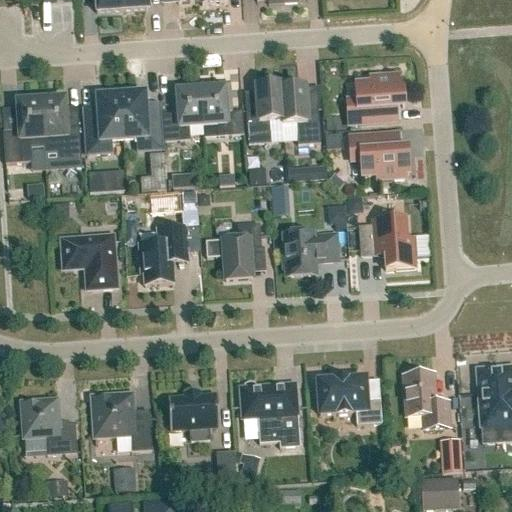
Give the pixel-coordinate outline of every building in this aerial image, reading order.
[(122,14),(121,0),(95,0),(96,16),(122,14)] [(121,0),(122,14),(148,12),(147,0),(121,0)] [(201,0),(202,5),(201,5),(202,9),(226,7),(225,0),(201,0)] [(282,7),(281,0),(255,0),(256,5),(268,4),(268,8),(282,7)] [(399,125),(398,110),(403,110),(401,84),(397,84),(396,80),(370,81),(370,86),(356,87),(357,103),(347,104),(349,128),(399,125)] [(200,93),(203,129),(217,128),(217,140),(243,138),(242,115),(230,115),(228,87),(211,88),(211,92),(200,93)] [(280,92),(281,92),(280,88),(256,89),(258,113),(246,114),(248,148),(271,146),(269,124),(282,124),(282,123),(280,92)] [(203,129),(200,93),(189,94),(189,90),(172,91),(174,117),(162,118),(164,146),(190,144),(189,130),(203,129)] [(282,123),(282,124),(282,128),(296,127),(297,149),(320,147),(318,113),(306,114),(304,90),(281,92),(280,92),(282,123)] [(120,95),(123,144),(136,143),(137,154),(161,152),(160,126),(146,127),(144,97),(134,98),(134,94),(120,95)] [(111,145),(123,144),(120,95),(106,96),(106,99),(96,100),(98,130),(85,131),(87,158),(111,156),(111,145)] [(43,149),(43,150),(43,157),(57,156),(57,164),(80,162),(78,130),(66,131),(64,102),(59,103),(59,99),(44,100),(44,104),(40,104),(43,149)] [(43,149),(40,104),(36,104),(36,100),(21,101),(22,105),(16,106),(18,134),(2,135),(5,167),(32,166),(31,150),(43,150),(43,149)] [(408,177),(406,151),(401,151),(400,137),(350,140),(351,165),(361,164),(362,180),(377,179),(377,184),(403,182),(403,177),(408,177)] [(318,170),(287,172),(288,185),(319,183),(318,170)] [(82,176),(83,195),(117,193),(116,174),(82,176)] [(271,191),(273,220),(290,219),(288,190),(271,191)] [(168,219),(186,218),(184,198),(166,199),(168,219)] [(405,243),(404,223),(372,225),(372,230),(359,231),(361,260),(384,258),(385,273),(414,271),(412,242),(405,243)] [(222,244),(205,245),(206,263),(224,261),(225,284),(251,282),(249,252),(261,252),(259,228),(237,229),(238,243),(222,244)] [(173,288),(172,267),(188,265),(187,257),(185,230),(156,232),(157,247),(138,248),(139,272),(143,271),(144,290),(173,288)] [(312,241),(312,236),(284,238),(285,258),(282,258),(283,272),(286,272),(287,280),(314,278),(314,266),(337,264),(335,239),(312,241)] [(116,292),(113,240),(61,243),(63,273),(85,272),(86,294),(116,292)] [(480,408),(477,409),(478,424),(482,424),(482,428),(483,447),(511,445),(511,375),(511,372),(478,375),(480,408)] [(434,406),(432,378),(403,380),(406,421),(422,420),(423,433),(449,431),(448,406),(434,406)] [(366,404),(364,382),(347,384),(347,383),(334,383),(335,385),(317,386),(319,418),(337,417),(337,418),(349,418),(349,416),(355,416),(356,429),(381,427),(380,403),(366,404)] [(279,452),(300,451),(295,387),(256,390),(254,387),(251,386),(247,386),(244,388),(242,391),(239,391),(241,423),(257,422),(259,447),(279,446),(279,452)] [(200,399),(199,394),(183,395),(184,400),(168,402),(170,434),(190,433),(190,444),(209,443),(208,432),(218,431),(216,398),(200,399)] [(133,423),(132,398),(92,401),(94,441),(130,439),(131,456),(151,454),(149,422),(133,423)] [(59,432),(57,403),(28,405),(21,413),(23,442),(45,440),(47,460),(76,457),(74,427),(74,431),(59,432)] [(444,477),(463,476),(461,444),(442,446),(444,477)] [(218,485),(235,484),(233,455),(216,456),(218,485)] [(108,471),(109,495),(131,494),(129,470),(108,471)] [(422,511),(458,511),(458,483),(421,485),(422,511)] [(462,485),(462,493),(475,493),(474,485),(462,485)]
